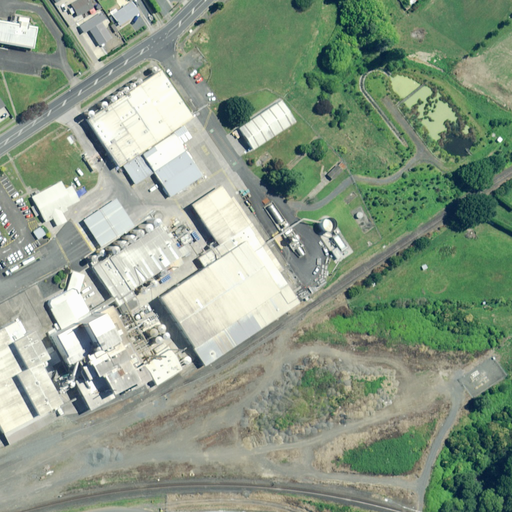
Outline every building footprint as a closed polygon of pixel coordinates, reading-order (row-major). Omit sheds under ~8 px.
[(93,8),(88,0),(76,0),(69,4),(72,8),(68,10),(70,14),(74,12),(76,17),(93,8)] [(138,13),(131,2),(111,15),(118,26),(138,13)] [(103,20),(99,14),(78,27),(82,34),(88,30),(98,46),(111,38),(101,22),(103,20)] [(27,23),(0,17),(0,38),(23,43),(27,23)] [(192,117),(159,68),(83,119),(84,120),(116,168),(192,117)] [(291,123),(276,102),(234,130),(248,152),(291,123)] [(197,177),(167,134),(118,167),(131,186),(148,174),(164,199),(197,177)] [(341,171),(336,166),(326,176),(331,180),(341,171)] [(56,179),(25,196),(38,220),(74,201),(64,183),(60,186),(56,179)] [(295,306),(213,185),(186,204),(214,246),(192,261),(197,268),(151,298),(200,369),(295,306)] [(127,228),(108,200),(75,222),(94,251),(127,228)] [(271,205),(266,209),(277,224),(282,221),(271,205)] [(102,249),(107,257),(156,224),(151,217),(102,249)] [(321,222),(320,224),(321,225),(321,226),(321,228),(322,229),(323,230),(324,230),(325,231),(326,232),(328,232),(329,232),(330,231),(331,231),(332,230),(333,229),(334,228),(335,227),(335,226),(336,225),(336,223),(335,222),(335,221),(334,220),(333,219),(332,218),(331,217),(330,217),(329,217),(327,217),(326,217),(325,217),(324,218),(323,219),(322,220),(321,221),(321,222)] [(175,257),(155,226),(88,272),(108,302),(175,257)] [(45,235),(40,227),(33,232),(37,240),(45,235)] [(292,234),(286,238),(291,244),(296,240),(292,234)] [(337,235),(332,239),(343,256),(348,252),(337,235)] [(298,246),(294,249),(300,256),(304,253),(298,246)] [(341,256),(336,248),(331,252),(336,260),(341,256)] [(89,263),(103,254),(99,249),(86,258),(89,263)] [(144,284),(144,285),(144,286),(144,287),(145,288),(146,289),(147,289),(148,289),(149,289),(150,289),(151,289),(152,288),(153,287),(153,286),(153,285),(153,284),(153,283),(152,282),(152,281),(151,281),(151,280),(150,280),(149,280),(148,280),(147,280),(146,280),(145,281),(145,282),(144,282),(144,283),(144,284)] [(134,292),(135,293),(135,294),(136,294),(136,295),(137,295),(138,296),(139,296),(140,296),(141,295),(142,295),(143,294),(144,293),(144,292),(144,291),(144,290),(144,289),(143,288),(143,287),(142,287),(141,286),(140,286),(139,286),(138,286),(137,286),(136,287),(135,288),(135,289),(134,289),(134,290),(134,291),(134,292)] [(86,309),(75,288),(37,308),(65,359),(120,330),(104,300),(86,309)] [(124,328),(133,323),(128,314),(120,318),(124,328)] [(15,318),(0,326),(0,434),(60,402),(38,360),(45,356),(30,329),(23,332),(15,318)] [(138,324),(139,326),(140,327),(141,328),(142,328),(143,328),(144,328),(145,328),(146,328),(147,327),(148,326),(148,325),(149,324),(149,323),(149,322),(148,321),(147,320),(147,319),(146,319),(145,318),(144,318),(143,318),(142,318),(142,319),(141,319),(140,319),(139,320),(139,321),(139,322),(138,323),(138,324)] [(133,323),(124,328),(130,339),(138,335),(133,323)] [(144,332),(152,346),(167,338),(159,324),(144,332)] [(124,335),(90,354),(112,395),(146,376),(124,335)] [(187,364),(188,364),(189,363),(190,362),(190,361),(190,360),(190,359),(189,359),(189,358),(188,357),(187,357),(186,357),(185,357),(184,357),(183,357),(183,358),(182,358),(182,359),(182,360),(182,361),(182,362),(182,363),(183,363),(183,364),(184,364),(185,365),(186,365),(187,364)]
